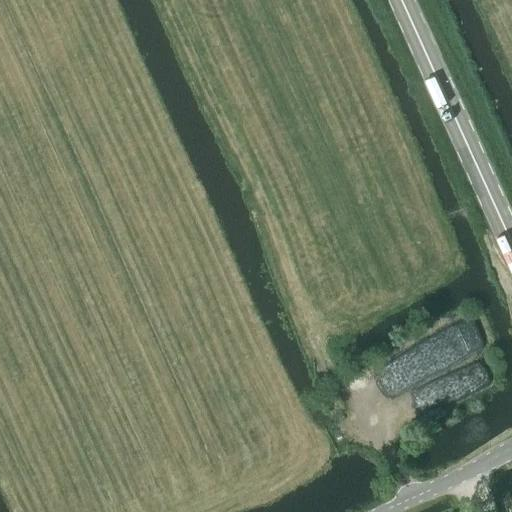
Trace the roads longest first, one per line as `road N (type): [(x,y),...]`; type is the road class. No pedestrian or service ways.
road 1 (secondary): [(511,246),(400,0)]
road 2 (unclassified): [(384,511),(511,451)]
